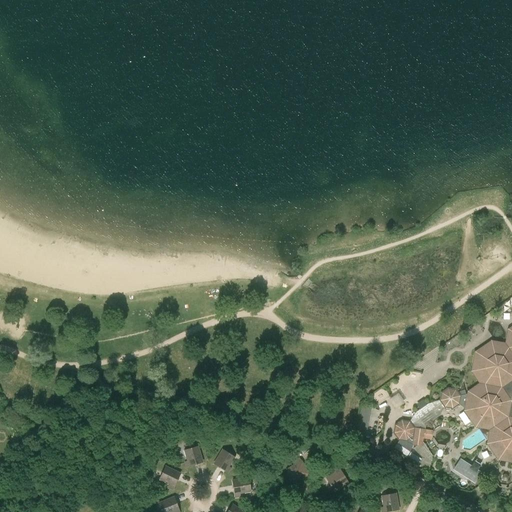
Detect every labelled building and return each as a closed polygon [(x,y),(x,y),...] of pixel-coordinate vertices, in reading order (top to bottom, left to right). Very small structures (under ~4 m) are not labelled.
[(490,443),(500,457),(511,458),(511,330),(511,331),(508,344),(491,341),(484,346),(480,349),(475,352),(471,371),(480,383),(471,389),(471,393),(468,394),(467,394),(466,394),(461,396),(456,389),(447,388),(441,392),(439,401),(428,403),(427,404),(415,412),(409,421),(401,420),(398,422),(394,425),(393,433),(398,440),(406,441),(412,445),(418,445),(413,449),(410,453),(395,443),(392,449),(428,472),(432,455),(431,454),(422,442),(423,439),(431,440),(433,430),(425,429),(426,425),(438,416),(444,408),(452,409),(459,405),(468,410),(477,424),(493,427),(490,443)] [(367,426),(370,407),(359,405),(356,424),(367,426)] [(186,467),(202,462),(197,446),(184,450),(188,461),(185,462),(186,467)] [(228,467),(234,457),(222,450),(214,464),(228,472),(230,468),(228,467)] [(295,482),(309,474),(299,459),(294,462),(295,464),(287,469),(295,482)] [(460,461),(455,469),(468,478),(474,482),(479,473),(476,471),(479,467),(474,463),(471,468),(460,461)] [(445,462),(444,471),(453,472),(454,463),(445,462)] [(173,488),(180,473),(165,466),(159,479),(169,484),(168,486),(173,488)] [(338,468),(333,471),(334,473),(326,478),(334,491),(348,483),(338,468)] [(239,493),(251,491),(248,478),(232,481),(235,497),(240,496),(239,493)] [(381,511),(384,511),(398,510),(395,493),(382,496),(384,507),(381,508),(381,511)] [(174,511),(179,511),(173,497),(158,503),(161,511),(172,511),(174,511)]
